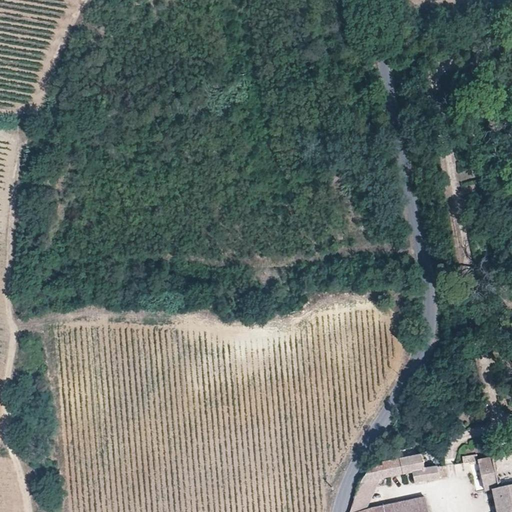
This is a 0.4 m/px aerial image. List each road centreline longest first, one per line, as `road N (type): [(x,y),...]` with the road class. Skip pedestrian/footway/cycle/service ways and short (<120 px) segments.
road 1 (tertiary): [(341,511),(429,325),(426,262),(374,0)]
road 2 (track): [(16,139),(5,418),(30,511)]
